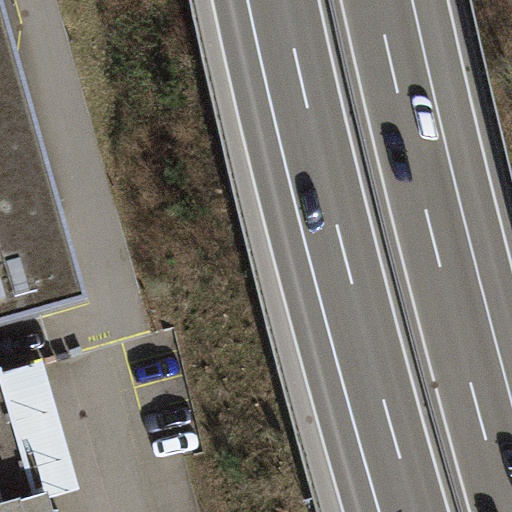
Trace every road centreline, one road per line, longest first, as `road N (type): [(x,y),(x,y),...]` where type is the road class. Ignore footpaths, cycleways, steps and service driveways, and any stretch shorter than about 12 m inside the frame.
road 1 (motorway): [(268,0),(398,511)]
road 2 (motorway): [(511,462),(396,0)]
